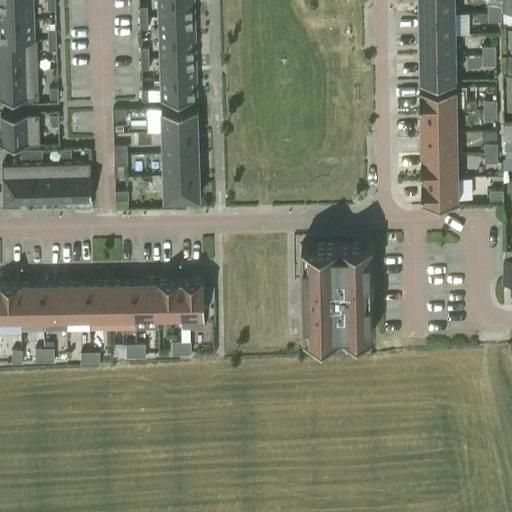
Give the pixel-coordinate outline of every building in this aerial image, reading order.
[(0,0),(0,14),(36,13),(35,0),(0,0)] [(47,13),(56,12),(55,0),(47,0),(46,0),(47,13)] [(194,0),(165,0),(166,15),(195,14),(194,0)] [(418,0),(419,11),(455,10),(454,0),(418,0)] [(511,22),(511,0),(500,0),(501,23),(511,22)] [(139,16),(149,16),(148,3),(139,4),(139,16)] [(455,32),(455,10),(419,11),(419,32),(455,32)] [(47,25),(57,25),(56,12),(47,13),(47,25)] [(0,14),(0,36),(37,35),(36,13),(0,14)] [(195,14),(166,15),(166,36),(195,35),(195,14)] [(140,29),(149,28),(149,16),(139,16),(140,29)] [(455,54),(455,32),(419,32),(419,54),(455,54)] [(0,36),(0,58),(37,57),(37,35),(0,36)] [(195,35),(166,36),(167,56),(196,55),(195,35)] [(48,57),(57,56),(57,44),(48,44),(48,57)] [(141,57),(150,56),(149,44),(140,44),(141,57)] [(487,53),(495,53),(495,45),(487,45),(487,53)] [(456,75),(455,54),(419,54),(420,76),(456,75)] [(167,56),(168,76),(196,76),(196,55),(167,56)] [(49,69),(58,69),(57,56),(48,57),(49,69)] [(141,69),(151,69),(150,56),(141,57),(141,69)] [(0,58),(0,80),(38,79),(37,57),(0,58)] [(196,76),(168,76),(168,97),(197,96),(196,76)] [(59,91),(58,78),(49,79),(49,91),(59,91)] [(39,101),(38,79),(0,80),(0,89),(0,102),(39,101)] [(419,104),(420,104),(456,104),(456,81),(419,82),(419,104)] [(142,98),(151,97),(151,85),(141,85),(142,98)] [(487,103),(495,103),(495,94),(487,95),(487,103)] [(420,104),(421,127),(457,126),(456,104),(420,104)] [(162,109),(162,131),(198,130),(197,108),(162,109)] [(113,120),(125,120),(125,110),(113,111),(113,120)] [(60,125),(60,112),(50,113),(51,125),(60,125)] [(39,113),(1,114),(2,143),(40,142),(39,113)] [(504,141),(505,157),(511,156),(511,121),(503,122),(503,141),(504,141)] [(457,148),(457,126),(421,127),(421,149),(457,148)] [(198,130),(162,131),(163,154),(199,152),(198,130)] [(114,146),(114,155),(127,155),(126,145),(114,146)] [(420,149),(420,171),(457,171),(457,148),(421,149),(420,149)] [(163,154),(164,176),(200,175),(199,152),(163,154)] [(114,164),(127,164),(127,155),(114,155),(114,164)] [(458,193),(457,171),(420,171),(421,194),(458,193)] [(57,172),(30,173),(31,202),(58,201),(57,172)] [(85,200),(84,172),(57,172),(58,201),(85,200)] [(3,174),(4,203),(31,202),(30,173),(3,174)] [(200,197),(200,175),(164,176),(164,198),(200,197)] [(115,199),(128,199),(128,190),(115,190),(115,199)] [(373,335),(371,243),(303,244),(305,336),(373,335)] [(503,283),(511,282),(511,258),(503,259),(503,283)] [(179,278),(156,279),(157,316),(180,315),(179,278)] [(202,278),(179,278),(180,315),(202,315),(202,278)] [(88,317),(111,317),(111,279),(88,280),(88,317)] [(133,279),(111,279),(111,317),(134,316),(133,279)] [(134,316),(157,316),(156,279),(133,279),(134,316)] [(43,318),(66,317),(65,280),(42,281),(43,318)] [(88,280),(65,280),(66,317),(88,317),(88,280)] [(0,318),(20,318),(19,281),(0,281),(0,318)] [(42,281),(19,281),(20,318),(43,318),(42,281)] [(180,360),(180,347),(171,348),(171,360),(180,360)] [(190,347),(180,347),(180,360),(190,360),(190,347)] [(135,362),(135,350),(125,350),(126,362),(135,362)] [(144,350),(135,350),(135,362),(144,362),(144,350)] [(89,365),(89,352),(80,352),(80,365),(89,365)] [(98,352),(89,352),(89,365),(99,364),(98,352)] [(44,367),(44,354),(34,355),(34,367),(44,367)] [(53,367),(53,354),(44,354),(44,367),(53,367)] [(21,368),(21,356),(11,356),(12,368),(21,368)]
